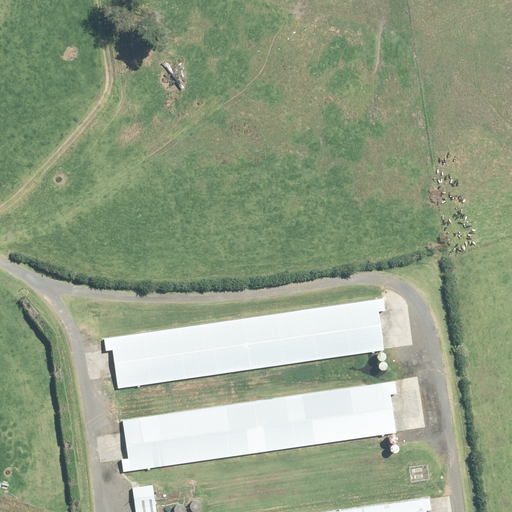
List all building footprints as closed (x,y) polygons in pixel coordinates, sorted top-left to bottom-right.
[(388,342),(382,294),(107,332),(114,380),(388,342)] [(383,374),(119,409),(125,456),(389,421),(383,374)] [(427,463),(407,467),(410,485),(430,481),(427,463)] [(155,511),(153,485),(130,487),(132,511),(155,511)] [(425,511),(422,486),(246,511),(425,511)]
